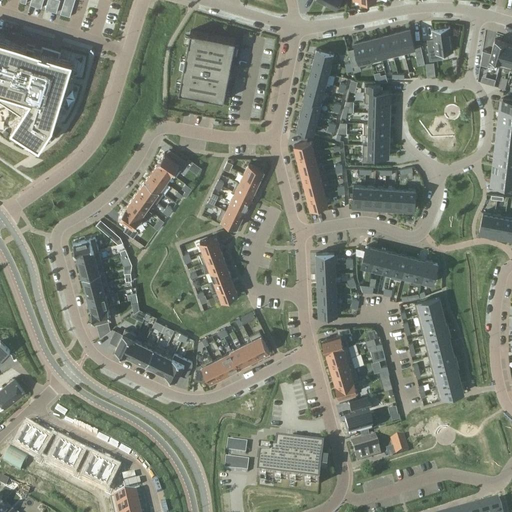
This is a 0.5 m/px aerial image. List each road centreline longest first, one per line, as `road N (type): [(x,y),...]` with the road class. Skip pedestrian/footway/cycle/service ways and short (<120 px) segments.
road 1 (residential): [(274,140),(152,132),(113,191),(62,226),(56,251),(88,349),(178,398),(215,397),(311,354)]
road 2 (residential): [(1,217),(89,147),(111,106),(144,0)]
road 3 (unclassified): [(204,511),(200,481),(181,445),(74,371)]
road 4 (unclassified): [(64,378),(160,440),(194,511)]
road 5 (residential): [(435,171),(434,205),(414,237),(360,222),(296,232)]
road 6 (residential): [(478,12),(433,7),(296,27)]
road 7 (residential): [(31,406),(129,457),(152,482),(160,511)]
road 8 (unclassified): [(74,371),(55,346),(31,269),(1,217)]
road 9 (residential): [(468,82),(423,81),(408,89),(400,108),(404,142),(435,171)]
road 10 (residential): [(489,483),(445,474),(365,499),(339,493)]
road 11 (residential): [(511,265),(498,287),(493,342),(499,386),(511,410)]
road 12 (unclassified): [(0,244),(43,348),(64,378)]
road 13 (residential): [(311,354),(342,469),(339,493)]
road 14 (residential): [(274,209),(249,283),(256,291),(301,296)]
road 15 (residential): [(435,171),(483,151),(488,106),(468,82)]
